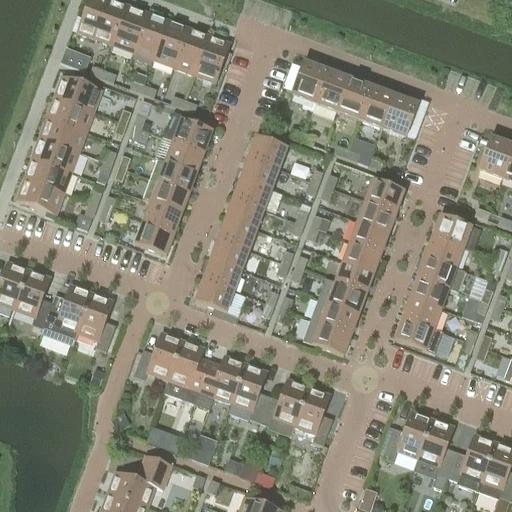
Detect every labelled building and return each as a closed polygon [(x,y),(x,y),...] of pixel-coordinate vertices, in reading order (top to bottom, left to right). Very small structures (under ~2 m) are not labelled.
[(88,0),(75,35),(113,49),(126,13),(105,5),(107,1),(103,0),(88,0)] [(113,49),(133,57),(146,20),(126,13),(113,49)] [(133,57),(152,64),(165,27),(146,20),(133,57)] [(152,64),(172,71),(185,35),(165,27),(152,64)] [(172,71),(194,79),(207,42),(185,35),(172,71)] [(228,50),(207,42),(194,79),(214,87),(228,50)] [(64,50),(58,66),(82,75),(89,60),(64,50)] [(314,107),(328,68),(318,64),(316,70),(302,65),(290,98),(314,107)] [(314,107),(336,115),(349,82),(335,77),(337,71),(328,68),(314,107)] [(101,82),(104,74),(91,69),(88,78),(101,82)] [(104,74),(101,82),(111,86),(114,78),(104,74)] [(56,103),(93,116),(101,94),(64,81),(56,103)] [(336,115),(359,124),(373,85),(364,81),(362,87),(349,82),(336,115)] [(140,97),(143,89),(132,85),(129,93),(140,97)] [(359,124),(381,132),(393,98),(380,94),(382,88),(373,85),(359,124)] [(143,89),(140,97),(151,101),(154,93),(143,89)] [(393,98),(381,132),(405,141),(419,102),(408,98),(406,103),(393,98)] [(181,112),(184,104),(172,100),(169,107),(181,112)] [(56,103),(48,123),(85,136),(93,116),(56,103)] [(184,104),(181,112),(193,116),(195,108),(184,104)] [(116,125),(125,128),(130,116),(121,112),(116,125)] [(162,142),(171,146),(203,157),(211,135),(180,123),(181,119),(171,116),(162,142)] [(131,131),(139,134),(144,121),(136,118),(131,131)] [(48,123),(41,143),(78,157),(85,136),(48,123)] [(125,128),(116,125),(112,136),(121,139),(125,128)] [(139,134),(131,131),(127,142),(135,145),(139,134)] [(301,145),(303,138),(290,134),(288,140),(301,145)] [(501,183),(511,152),(511,148),(501,144),(503,139),(491,135),(477,174),(501,183)] [(303,138),(301,145),(312,149),(314,142),(303,138)] [(246,161),(278,173),(286,152),(254,140),(246,161)] [(41,143),(33,164),(70,177),(78,157),(41,143)] [(171,146),(164,166),(195,177),(203,157),(171,146)] [(346,162),(349,154),(335,149),(332,157),(346,162)] [(511,152),(501,183),(511,186),(511,152)] [(102,166),(110,169),(115,156),(107,153),(102,166)] [(349,154),(346,162),(356,166),(359,158),(349,154)] [(116,171),(124,174),(129,162),(121,159),(116,171)] [(246,161),(239,182),(270,193),(278,173),(246,161)] [(367,170),(379,174),(381,166),(370,162),(367,170)] [(188,197),(195,177),(164,166),(156,163),(148,183),(188,197)] [(33,164),(26,184),(62,198),(70,177),(33,164)] [(110,169),(102,166),(98,177),(106,180),(110,169)] [(124,174),(116,171),(112,182),(120,185),(124,174)] [(309,185),(317,188),(322,176),(314,173),(309,185)] [(323,190),(331,193),(335,181),(328,178),(323,190)] [(239,182),(231,202),(263,214),(270,193),(239,182)] [(180,218),(188,197),(148,183),(141,203),(149,206),(180,218)] [(62,198),(26,184),(18,205),(55,218),(62,198)] [(365,205),(395,216),(403,195),(373,184),(365,205)] [(317,188),(309,185),(305,197),(313,199),(317,188)] [(331,193),(323,190),(319,202),(326,205),(331,193)] [(86,207),(95,210),(100,196),(91,193),(86,207)] [(101,212),(110,215),(115,202),(106,199),(101,212)] [(231,202),(224,222),(255,234),(263,214),(231,202)] [(387,239),(395,216),(365,205),(356,227),(387,239)] [(149,206),(142,227),(173,238),(180,218),(149,206)] [(95,210),(86,207),(83,217),(91,220),(95,210)] [(473,220),(485,224),(488,215),(476,211),(473,220)] [(110,215),(101,212),(97,223),(106,226),(110,215)] [(295,225),(302,228),(307,216),(299,213),(295,225)] [(431,240),(462,252),(470,255),(478,234),(438,219),(431,240)] [(509,233),(511,224),(511,223),(497,219),(494,228),(509,233)] [(308,230),(316,233),(321,223),(313,220),(308,230)] [(224,222),(216,243),(248,254),(255,234),(224,222)] [(302,228),(295,225),(291,237),(298,239),(302,228)] [(173,238),(142,227),(134,247),(165,259),(173,238)] [(356,227),(350,246),(380,257),(387,239),(356,227)] [(316,233),(308,230),(304,242),(312,245),(316,233)] [(455,272),(462,252),(431,240),(423,261),(455,272)] [(216,243),(209,263),(240,274),(248,254),(216,243)] [(372,278),(380,257),(350,246),(342,267),(372,278)] [(493,264),(502,267),(506,255),(498,252),(493,264)] [(279,266),(288,269),(292,258),(283,255),(279,266)] [(293,271),(301,274),(305,263),(298,260),(293,271)] [(423,261),(415,282),(447,293),(456,297),(464,276),(455,272),(423,261)] [(209,263),(201,283),(233,295),(240,274),(209,263)] [(502,267),(493,264),(489,275),(497,279),(502,267)] [(0,309),(11,314),(27,273),(6,265),(0,281),(0,309)] [(288,269),(279,266),(275,278),(283,281),(288,269)] [(365,297),(372,278),(342,267),(334,286),(365,297)] [(511,283),(511,270),(508,269),(503,282),(511,285),(511,283)] [(301,274),(293,271),(289,283),(296,286),(301,274)] [(27,273),(11,314),(32,322),(30,329),(41,333),(51,306),(40,302),(48,281),(27,273)] [(357,319),(365,297),(334,286),(324,282),(316,304),(357,319)] [(439,313),(447,293),(415,282),(408,302),(439,313)] [(233,295),(201,283),(194,304),(225,316),(233,295)] [(51,306),(41,333),(38,339),(72,351),(77,338),(91,297),(69,288),(61,310),(51,306)] [(478,305),(487,308),(491,295),(483,292),(478,305)] [(265,306),(273,309),(277,298),(269,295),(265,306)] [(91,297),(77,338),(96,346),(94,352),(105,356),(114,330),(104,326),(112,304),(91,297)] [(492,311),(501,314),(506,301),(497,298),(492,311)] [(279,311),(286,314),(291,303),(283,300),(279,311)] [(408,302),(400,322),(441,337),(442,336),(432,332),(439,313),(408,302)] [(350,338),(357,319),(316,304),(309,323),(350,338)] [(487,308),(478,305),(474,316),(483,319),(487,308)] [(273,309),(265,306),(260,318),(268,321),(273,309)] [(286,314),(279,311),(274,323),(282,326),(286,314)] [(501,314),(492,311),(489,321),(497,324),(501,314)] [(441,337),(400,322),(393,343),(434,358),(441,337)] [(350,338),(309,323),(301,344),(342,359),(350,338)] [(463,345),(472,348),(476,336),(468,333),(463,345)] [(145,375),(165,382),(181,344),(160,336),(151,358),(140,354),(130,380),(141,384),(145,375)] [(478,351),(486,354),(491,342),(482,338),(478,351)] [(181,344),(165,382),(165,383),(161,395),(192,407),(204,377),(194,373),(202,352),(181,344)] [(472,348),(463,345),(459,356),(467,359),(472,348)] [(486,354),(478,351),(474,361),(482,365),(486,354)] [(229,407),(244,367),(222,359),(214,381),(204,377),(192,407),(207,414),(212,400),(229,407)] [(511,363),(510,362),(502,383),(511,386),(511,363)] [(257,426),(267,400),(257,397),(265,375),(244,367),(229,407),(249,414),(246,422),(257,426)] [(292,430),(293,431),(308,390),(286,382),(277,404),(267,400),(257,426),(267,430),(266,431),(288,440),(292,430)] [(329,398),(308,390),(293,431),(312,438),(309,446),(321,450),(331,424),(321,420),(329,398)] [(416,462),(431,422),(410,414),(402,435),(392,431),(382,458),(394,462),(396,455),(416,462)] [(122,415),(109,421),(115,434),(128,428),(122,415)] [(435,477),(445,481),(455,454),(445,451),(453,430),(431,422),(416,462),(417,463),(414,472),(435,480),(435,477)] [(191,458),(190,460),(190,461),(191,462),(192,463),(196,464),(197,465),(199,466),(201,466),(203,466),(205,465),(205,464),(206,462),(206,461),(207,459),(208,456),(209,455),(210,455),(210,454),(211,454),(212,453),(213,450),(213,449),(214,448),(214,446),(215,445),(215,444),(214,443),(213,443),(206,440),(205,440),(204,440),(204,439),(202,439),(200,438),(198,438),(197,440),(195,447),(194,449),(194,451),(193,452),(193,453),(191,458)] [(455,454),(445,481),(457,486),(477,492),(494,446),(473,438),(465,458),(455,454)] [(170,440),(165,453),(176,457),(180,444),(170,440)] [(511,452),(494,446),(477,492),(498,500),(508,504),(511,494),(511,475),(508,474),(511,463),(511,452)] [(106,497),(146,511),(154,490),(161,492),(170,468),(142,459),(134,482),(114,475),(106,497)] [(203,482),(194,479),(190,490),(198,493),(203,482)] [(209,484),(205,496),(212,499),(217,487),(209,484)] [(298,491),(294,501),(307,506),(311,495),(298,491)] [(364,492),(357,511),(369,511),(371,509),(376,496),(364,492)] [(145,511),(146,511),(106,497),(100,511),(145,511)] [(273,511),(243,500),(238,511),(273,511)]
